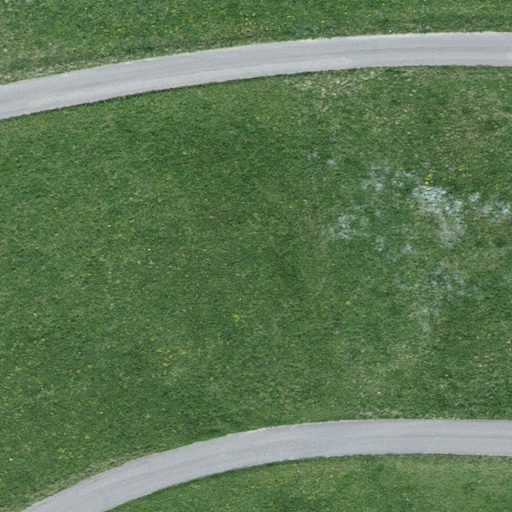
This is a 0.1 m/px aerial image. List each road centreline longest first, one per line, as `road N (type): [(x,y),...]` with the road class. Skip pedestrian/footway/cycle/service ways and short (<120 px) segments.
road 1 (unclassified): [(0,102),(304,55),(511,51)]
road 2 (unclassified): [(511,437),(335,437),(234,450),(60,511)]
